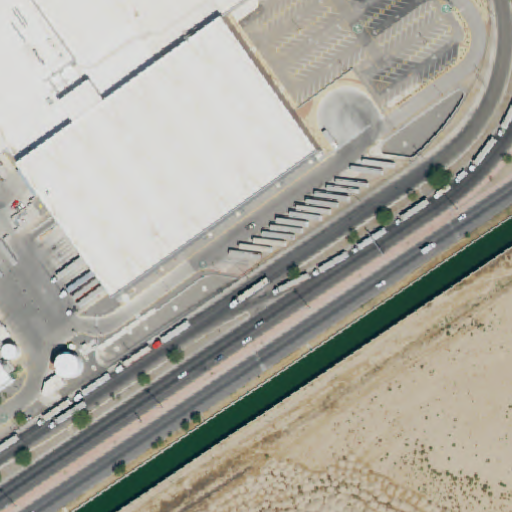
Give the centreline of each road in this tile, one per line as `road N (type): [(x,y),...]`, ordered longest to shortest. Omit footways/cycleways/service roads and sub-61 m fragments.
road 1 (trunk): [(511,131),(478,174),(419,221),(0,499)]
road 2 (secondary): [(472,129),(224,310),(0,459)]
road 3 (trunk): [(35,511),(511,188)]
road 4 (secondary): [(502,0),(497,87),(472,129)]
